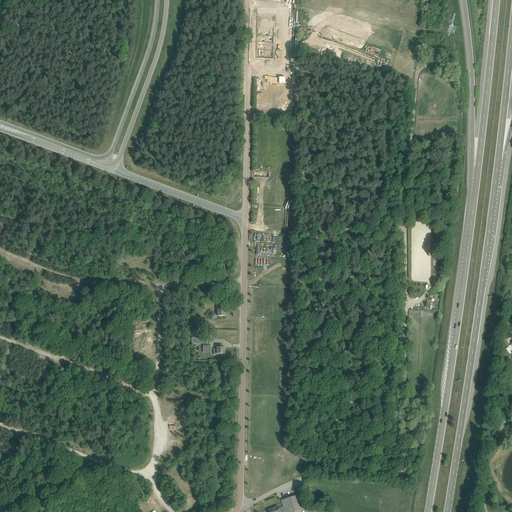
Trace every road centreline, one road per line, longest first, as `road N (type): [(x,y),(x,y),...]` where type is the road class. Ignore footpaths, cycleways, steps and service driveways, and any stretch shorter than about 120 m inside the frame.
road 1 (unclassified): [(234,511),(245,218)]
road 2 (trunk): [(478,166),(442,419)]
road 3 (trunk): [(464,404),(498,159)]
road 4 (unclassified): [(245,218),(249,0)]
road 5 (unclassified): [(113,166),(158,49),(165,0)]
road 6 (unclassified): [(157,0),(146,59),(100,163)]
road 7 (trunk): [(496,0),(478,166)]
road 8 (trunk): [(462,0),(478,166)]
road 9 (unclassified): [(113,166),(245,218)]
